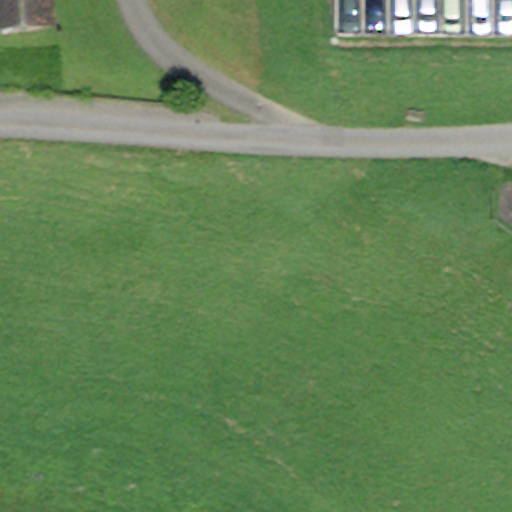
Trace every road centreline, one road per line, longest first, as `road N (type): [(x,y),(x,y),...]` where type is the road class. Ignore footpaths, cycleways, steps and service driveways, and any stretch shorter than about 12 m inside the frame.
road 1 (unclassified): [(0,121),(318,140),(511,138)]
road 2 (track): [(318,140),(167,54),(133,0)]
